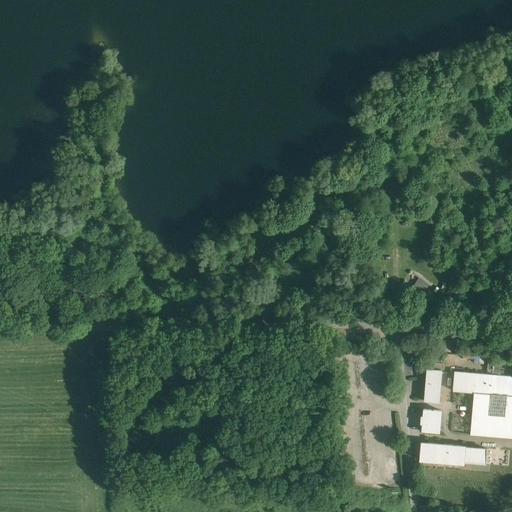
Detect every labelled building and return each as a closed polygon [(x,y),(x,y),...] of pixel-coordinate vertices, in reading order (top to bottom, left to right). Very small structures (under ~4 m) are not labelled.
[(429,285),(420,279),(414,289),(422,295),(429,285)] [(502,363),(488,362),(488,369),(493,370),(492,374),(501,375),(502,363)] [(442,370),(428,369),(425,400),(439,402),(442,370)] [(492,374),(455,371),(453,391),(474,392),(470,435),(511,438),(511,376),(501,375),(492,374)] [(441,410),(424,409),(423,416),(422,416),(421,423),(423,423),(422,430),(440,432),(441,410)] [(466,446),(421,442),(420,460),(464,464),(464,462),(486,464),(487,449),(466,447),(466,446)]
